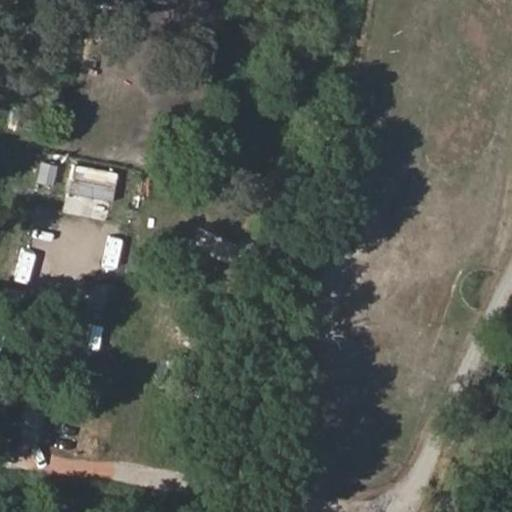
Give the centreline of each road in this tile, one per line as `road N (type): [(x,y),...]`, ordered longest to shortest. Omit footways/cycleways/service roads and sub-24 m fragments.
road 1 (unknown): [(316,511),(207,482),(36,459)]
road 2 (residential): [(511,307),(420,511)]
